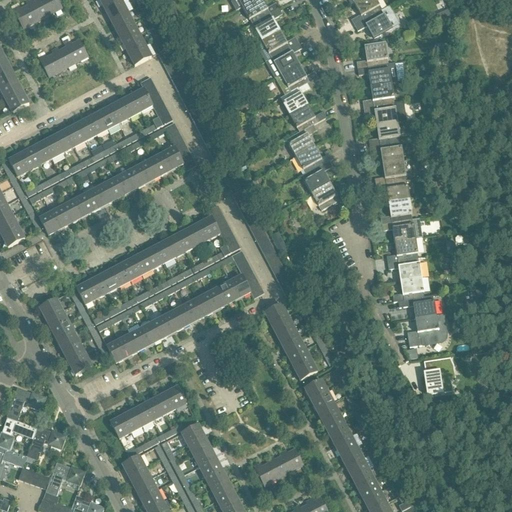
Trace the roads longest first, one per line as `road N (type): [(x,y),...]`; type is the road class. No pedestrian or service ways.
road 1 (residential): [(359,257),(337,74),(311,0)]
road 2 (residential): [(201,339),(274,301),(225,212)]
road 3 (residential): [(0,145),(153,63)]
road 4 (unknown): [(43,258),(188,199)]
road 5 (residential): [(66,411),(201,339)]
road 6 (residential): [(359,257),(369,277),(361,288),(402,363)]
